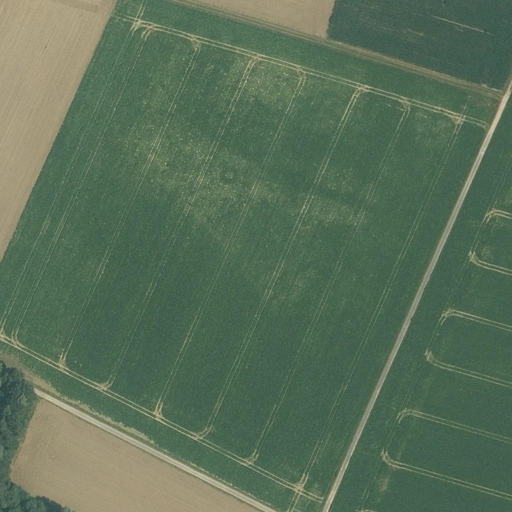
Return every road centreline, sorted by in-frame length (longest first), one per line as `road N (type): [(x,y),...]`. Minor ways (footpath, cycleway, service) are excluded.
road 1 (track): [(505,99),(325,511)]
road 2 (track): [(176,0),(505,99)]
road 3 (track): [(0,377),(271,511)]
